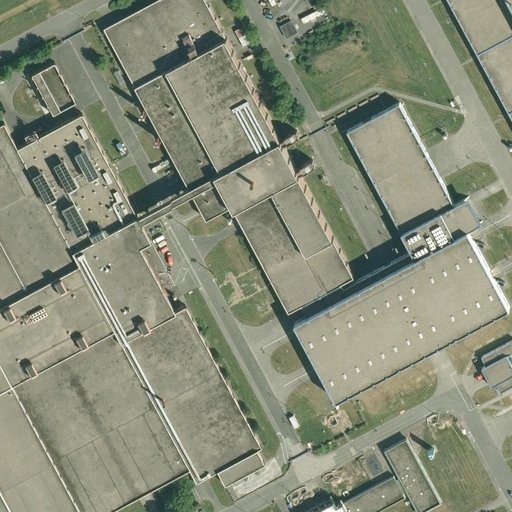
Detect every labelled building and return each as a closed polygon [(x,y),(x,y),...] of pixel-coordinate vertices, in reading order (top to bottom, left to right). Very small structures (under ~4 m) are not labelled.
[(297,168),(284,144),(288,141),(290,142),(300,136),(301,135),(298,130),(296,129),(286,135),(286,136),(282,139),(207,0),(155,0),(105,27),(191,187),(137,216),(138,216),(127,222),(140,245),(150,239),(141,222),(194,193),(208,218),(233,204),(290,310),(302,303),(342,282),(355,275),(300,173),(304,171),(306,171),(316,166),(317,164),(314,159),(312,159),(302,164),(302,166),(297,168)] [(511,0),(450,0),(511,115),(511,0)] [(301,30),(294,18),(282,25),(289,37),(301,30)] [(253,42),(245,25),(236,30),(244,47),(253,42)] [(76,101),(54,61),(32,74),(53,114),(76,101)] [(126,83),(119,69),(114,72),(122,85),(126,83)] [(413,250),(345,286),(342,282),(302,303),(308,314),(296,321),(338,399),(511,306),(469,229),(483,221),(470,195),(455,203),(401,101),(348,130),(413,250)] [(82,112),(17,147),(4,121),(0,123),(0,511),(106,511),(189,468),(196,480),(217,469),(224,483),(264,461),(257,448),(261,445),(185,304),(175,310),(140,245),(127,222),(138,216),(137,216),(82,112)] [(497,384),(501,391),(511,385),(511,340),(482,356),(486,365),(483,367),(493,386),(497,384)] [(352,424),(344,410),(338,414),(345,427),(352,424)] [(341,430),(333,416),(327,420),(334,433),(341,430)] [(421,511),(442,498),(407,437),(385,449),(400,477),(397,479),(404,492),(407,490),(419,511),(421,511)] [(376,454),(365,460),(374,476),(384,470),(376,454)] [(327,500),(307,511),(376,511),(406,496),(404,492),(397,479),(394,474),(331,509),(327,500)] [(202,499),(195,485),(189,489),(196,502),(202,499)]
